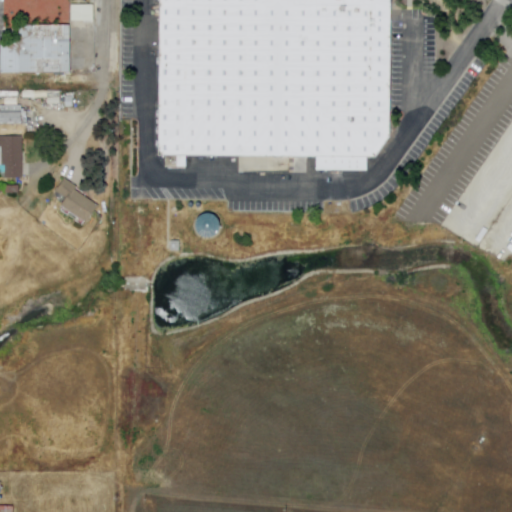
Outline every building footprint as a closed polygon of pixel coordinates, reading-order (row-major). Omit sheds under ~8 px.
[(156,0),(387,0),(387,135),(372,156),(364,155),(313,155),(155,154),(156,0)] [(21,41),(21,26),(71,25),(72,72),(22,73),(21,41)] [(22,73),(2,74),(1,42),(21,41),(22,73)] [(1,125),(1,112),(23,112),(23,125),(1,125)] [(23,179),(6,180),(6,178),(3,178),(3,165),(0,165),(0,138),(23,138),(23,179)] [(364,155),(364,169),(313,169),(313,155),(364,155)] [(87,224),(62,206),(66,199),(56,192),(66,178),(78,187),(76,190),(99,206),(87,224)] [(20,194),(6,194),(6,186),(20,186),(20,194)] [(176,249),(167,249),(167,239),(176,239),(176,249)]
